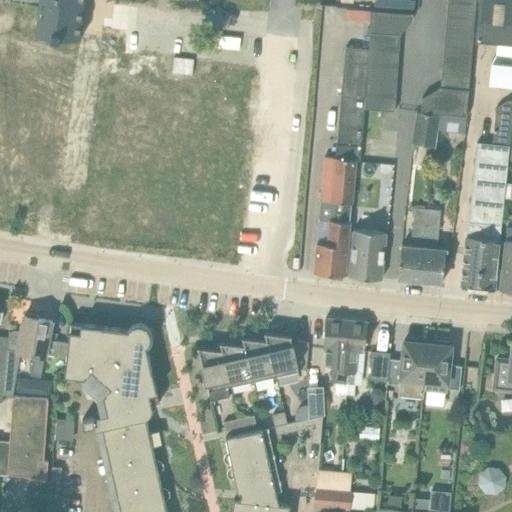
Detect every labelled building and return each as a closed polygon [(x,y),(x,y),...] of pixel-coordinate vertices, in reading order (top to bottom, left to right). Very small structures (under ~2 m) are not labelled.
[(39,0),(37,16),(38,16),(36,32),(52,34),(51,37),(60,38),(60,36),(80,38),(84,0),(39,0)] [(109,112),(101,175),(253,193),(260,139),(254,139),(272,0),(228,0),(218,75),(223,76),(220,98),(121,85),(117,113),(109,112)] [(476,1),(463,0),(447,0),(447,13),(475,16),(476,1)] [(511,0),(479,0),(475,41),(497,44),(496,54),(491,62),(489,83),(511,85),(511,0)] [(368,31),(370,10),(367,48),(346,46),(340,110),(338,110),(329,200),(332,201),(330,219),(329,219),(326,243),(317,242),(314,272),(345,275),(356,159),(359,160),(363,106),(364,90),(365,75),(366,61),(367,47),(368,31)] [(412,13),(370,10),(368,31),(399,33),(412,19),(412,13)] [(475,16),(447,13),(445,27),(473,30),(475,16)] [(473,30),(445,27),(444,41),(472,44),(473,30)] [(398,49),(399,33),(368,31),(367,47),(398,49)] [(472,44),(444,41),(442,56),(471,59),(472,44)] [(397,62),(398,49),(367,47),(366,61),(397,62)] [(10,173),(4,219),(57,226),(65,166),(62,166),(77,55),(26,48),(24,63),(33,65),(19,174),(10,173)] [(471,59),(442,56),(441,70),(469,73),(471,59)] [(396,76),(397,62),(366,61),(365,75),(396,76)] [(469,73),(441,70),(440,86),(468,89),(469,73)] [(395,92),(396,76),(365,75),(364,90),(395,92)] [(468,89),(440,86),(422,97),(420,111),(438,113),(440,113),(465,116),(468,89)] [(394,109),(395,92),(364,90),(363,106),(394,109)] [(476,142),(468,221),(501,224),(511,119),(511,99),(508,99),(496,107),(492,143),(476,142)] [(425,153),(433,153),(438,113),(420,111),(415,111),(412,143),(426,145),(425,153)] [(463,132),(465,116),(440,113),(438,130),(463,132)] [(411,244),(401,243),(398,277),(422,279),(424,261),(420,261),(422,245),(424,245),(427,208),(428,197),(416,196),(411,244)] [(428,198),(428,197),(427,208),(424,245),(422,245),(420,261),(424,261),(422,279),(443,281),(446,248),(436,247),(440,209),(427,208),(428,198)] [(502,269),(497,268),(494,289),(500,290),(511,291),(511,227),(506,227),(502,269)] [(352,275),(382,278),(387,232),(356,229),(352,275)] [(463,236),(460,266),(463,266),(461,286),(494,289),(497,268),(500,240),(467,236),(463,236)] [(5,381),(4,393),(13,394),(20,351),(34,354),(34,356),(30,374),(40,376),(45,353),(56,356),(66,358),(68,343),(59,341),(48,338),(52,320),(24,314),(20,334),(18,330),(14,330),(10,332),(9,332),(9,336),(5,381)] [(326,317),(324,347),(325,347),(324,364),(333,365),(331,381),(342,382),(343,371),(346,319),(326,317)] [(367,320),(346,319),(343,371),(348,372),(346,393),(353,394),(355,372),(362,372),(364,350),(365,350),(365,340),(367,320)] [(65,371),(64,375),(84,377),(92,369),(110,385),(103,393),(107,412),(82,418),(84,426),(95,424),(96,427),(102,426),(121,511),(167,511),(146,416),(148,415),(150,412),(152,409),(152,406),(151,403),(159,402),(146,345),(148,342),(150,339),(151,336),(150,333),(149,330),(148,327),(145,325),(142,324),(139,323),(136,323),(133,324),(130,326),(128,328),(81,323),(70,322),(69,329),(68,342),(68,343),(66,358),(65,371)] [(291,334),(264,331),(266,339),(267,339),(276,376),(297,371),(297,372),(299,371),(298,369),(306,367),(308,341),(291,339),(291,334)] [(0,400),(3,399),(4,393),(5,381),(9,336),(0,335),(0,400)] [(266,339),(242,336),(244,344),(245,344),(254,381),(276,376),(267,339),(266,339)] [(423,389),(428,342),(419,341),(420,338),(408,337),(408,340),(404,340),(402,359),(390,358),(388,381),(400,383),(399,395),(423,397),(424,389),(423,389)] [(437,343),(428,342),(423,389),(424,389),(448,392),(449,388),(459,389),(462,366),(450,365),(452,344),(448,344),(449,341),(437,340),(437,343)] [(244,344),(220,341),(222,349),(223,349),(231,387),(254,381),(245,344),(244,344)] [(198,346),(198,347),(210,401),(229,396),(227,387),(231,387),(223,349),(222,349),(198,346)] [(371,351),(369,378),(387,379),(388,374),(389,353),(371,351)] [(511,358),(496,357),(493,388),(511,389),(511,358)] [(370,390),(369,395),(372,399),(376,401),(381,398),(382,393),(380,389),(375,387),(370,390)] [(323,389),(307,390),(308,404),(309,417),(322,414),(323,413),(324,413),(323,389)] [(48,396),(13,394),(10,441),(0,439),(0,473),(7,474),(7,475),(47,477),(48,460),(44,459),(48,396)] [(287,422),(284,411),(272,414),(275,425),(287,422)] [(254,414),(238,418),(240,427),(256,423),(254,414)] [(322,423),(322,414),(309,417),(287,422),(275,425),(277,434),(306,427),(306,425),(314,423),(315,427),(312,428),(311,441),(320,442),(322,423)] [(73,440),(74,419),(56,418),(54,439),(73,440)] [(240,427),(238,418),(223,421),(225,430),(240,427)] [(278,503),(262,428),(225,436),(238,492),(240,492),(239,499),(233,498),(231,511),(289,511),(290,504),(278,503)] [(502,490),(503,467),(480,466),(479,489),(502,490)] [(350,491),(317,488),(315,505),(344,507),(349,508),(350,491)] [(414,498),(413,510),(428,511),(429,499),(414,498)]
